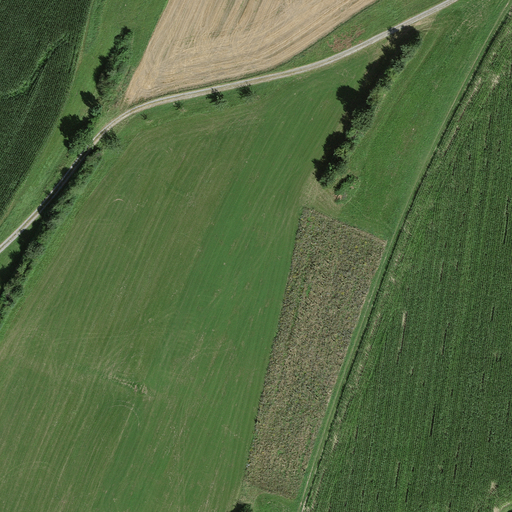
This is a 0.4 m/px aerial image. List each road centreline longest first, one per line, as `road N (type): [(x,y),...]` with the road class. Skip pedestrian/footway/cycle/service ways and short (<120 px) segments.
road 1 (track): [(511,0),(388,243),(300,511)]
road 2 (track): [(0,249),(97,138),(135,110),(317,65),(453,0)]
